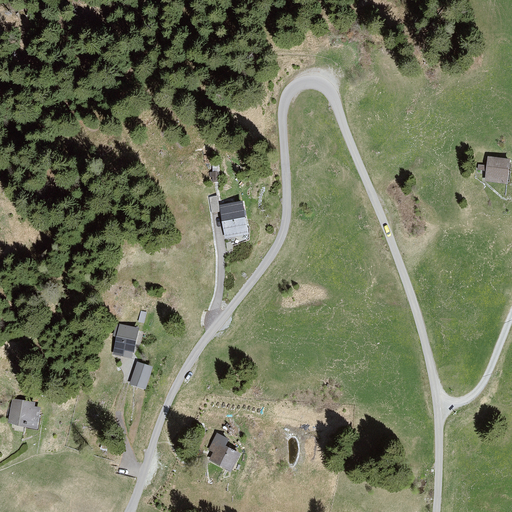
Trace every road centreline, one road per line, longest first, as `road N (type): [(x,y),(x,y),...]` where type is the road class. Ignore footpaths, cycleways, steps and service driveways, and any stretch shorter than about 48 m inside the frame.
road 1 (unclassified): [(436,511),(436,408),(422,330),(335,95),(319,81),(298,84),(284,105),(286,211),(274,250),(169,398),(128,511)]
road 2 (track): [(436,408),(483,385),(511,315)]
